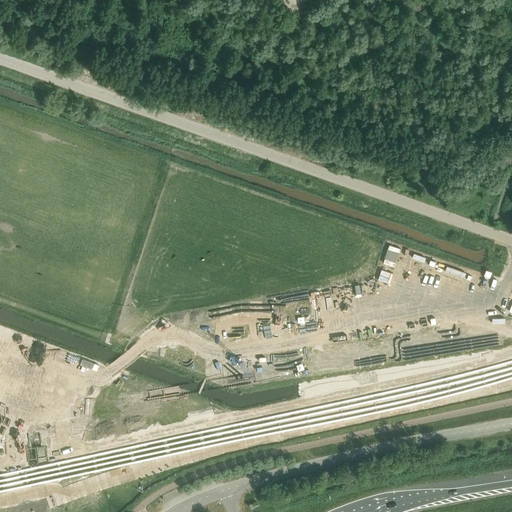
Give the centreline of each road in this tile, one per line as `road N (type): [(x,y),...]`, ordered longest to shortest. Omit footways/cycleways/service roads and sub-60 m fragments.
road 1 (unclassified): [(511,240),(0,60)]
road 2 (unclassified): [(223,491),(511,424)]
road 3 (motorway): [(511,483),(361,511)]
